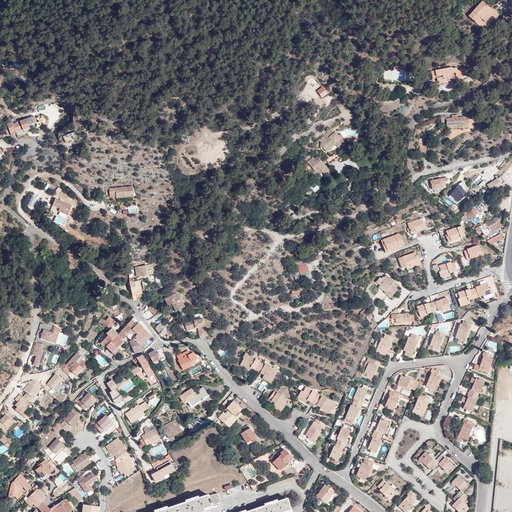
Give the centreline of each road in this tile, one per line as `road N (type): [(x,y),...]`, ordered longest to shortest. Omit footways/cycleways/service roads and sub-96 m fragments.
road 1 (residential): [(511,152),(418,175),(409,165),(414,115),(483,86),(509,16)]
road 2 (residential): [(272,232),(252,225),(210,234),(210,222),(236,207),(217,180),(337,115)]
road 3 (residential): [(338,480),(226,377),(204,345),(162,342)]
road 4 (residential): [(467,358),(396,366),(387,374),(338,480)]
road 5 (residential): [(428,429),(402,427),(391,460),(439,507),(441,495),(404,461)]
road 6 (residential): [(488,511),(511,323)]
road 7 (residential): [(162,342),(100,381),(138,455),(148,469),(163,470)]
road 8 (residential): [(0,401),(15,384),(36,324),(36,235)]
road 9 (residential): [(162,342),(102,274),(51,238)]
road 10 (residential): [(36,235),(4,199),(17,161),(43,128)]
road 11 (residential): [(272,232),(290,210),(299,217),(328,212),(345,193),(347,165)]
road 12 (residential): [(508,264),(432,289),(431,248)]
